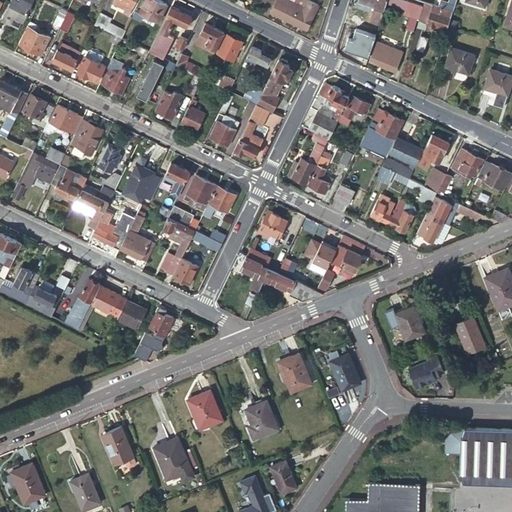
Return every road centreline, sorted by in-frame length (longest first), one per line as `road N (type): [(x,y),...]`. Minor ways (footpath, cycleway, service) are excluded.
road 1 (residential): [(259,183),(0,56)]
road 2 (tertiary): [(0,438),(243,338)]
road 3 (residential): [(0,214),(198,312)]
road 4 (residential): [(511,147),(319,58)]
road 5 (residential): [(418,267),(394,246),(259,183)]
road 6 (residential): [(388,396),(303,511)]
road 7 (residential): [(198,312),(259,183)]
road 8 (residential): [(259,183),(319,58)]
road 9 (residential): [(319,58),(201,0)]
road 10 (residential): [(388,396),(404,404),(511,407)]
